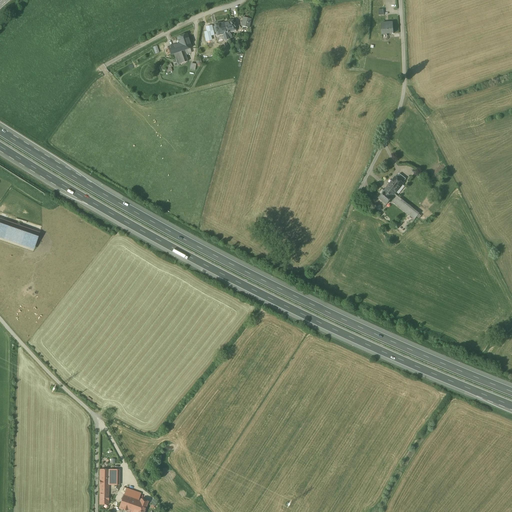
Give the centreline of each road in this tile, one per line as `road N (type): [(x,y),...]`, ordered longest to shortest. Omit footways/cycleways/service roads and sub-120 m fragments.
road 1 (motorway): [(511,392),(245,272),(0,131)]
road 2 (motorway): [(0,146),(238,283),(511,405)]
road 3 (unclassified): [(96,511),(94,415),(0,316)]
road 4 (unclassified): [(361,187),(404,94),(400,0)]
